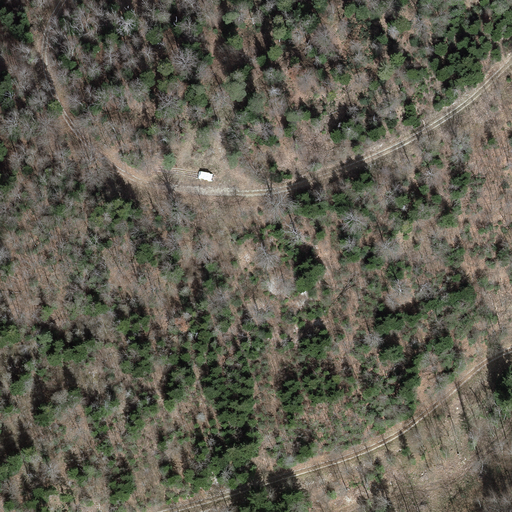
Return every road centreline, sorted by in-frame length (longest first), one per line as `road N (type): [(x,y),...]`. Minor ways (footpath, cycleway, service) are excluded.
road 1 (track): [(63,0),(44,40),(55,122),(81,149),(121,170),(229,197),(277,193),(383,155),(472,99),(511,58)]
road 2 (track): [(173,511),(376,446),(511,351)]
